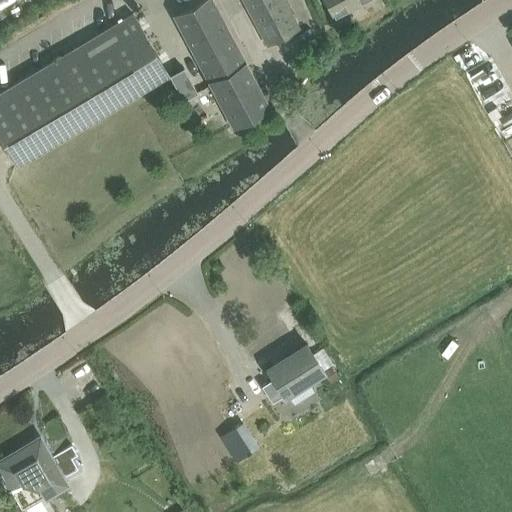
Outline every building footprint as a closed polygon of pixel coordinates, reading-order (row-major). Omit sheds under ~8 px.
[(211,0),(202,0),(173,15),(232,127),(268,108),(211,0)] [(284,0),(243,0),(267,45),(299,28),(284,0)] [(326,0),(335,17),(366,0),(326,0)] [(169,74),(133,14),(0,92),(0,138),(16,165),(169,74)] [(272,378),(261,385),(272,402),(283,396),(287,393),(294,404),(314,392),(307,381),(324,371),(323,370),(309,348),(307,345),(267,370),(272,378)] [(331,365),(323,370),(324,371),(327,375),(330,380),(337,376),(331,365)] [(241,422),(221,435),(237,460),(257,447),(241,422)] [(31,441),(0,459),(0,476),(1,478),(2,477),(20,507),(21,509),(66,482),(63,476),(77,467),(71,457),(77,454),(71,444),(51,456),(44,445),(41,447),(33,445),(31,441)]
